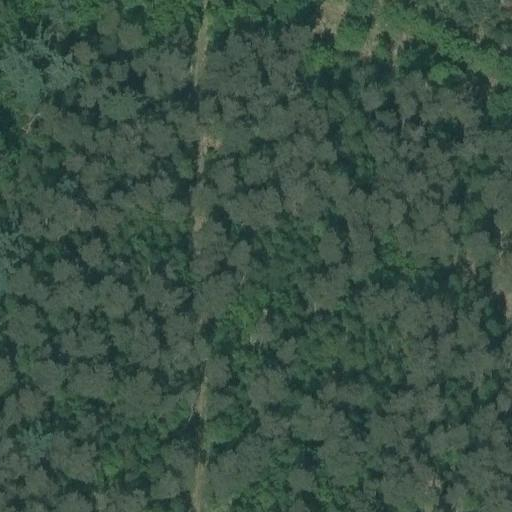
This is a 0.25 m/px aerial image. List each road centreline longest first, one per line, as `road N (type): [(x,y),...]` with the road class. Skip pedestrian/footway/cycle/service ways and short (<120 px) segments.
road 1 (track): [(205,511),(215,0)]
road 2 (track): [(511,94),(299,0)]
